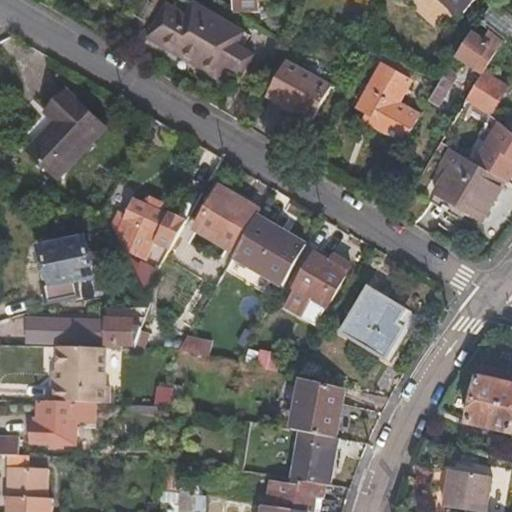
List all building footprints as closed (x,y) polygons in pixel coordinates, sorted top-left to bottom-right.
[(233,0),(234,9),(261,9),(261,0),(233,0)] [(438,0),(457,17),(473,0),(438,0)] [(511,8),(499,0),(494,0),(481,19),(509,37),(511,38),(511,8)] [(219,79),(226,65),(243,75),(257,51),(241,41),(246,32),(195,1),(189,13),(169,1),(149,37),(219,79)] [(485,76),(489,69),(509,37),(481,19),(457,59),(485,76)] [(287,60),(265,93),(283,105),(285,102),(311,118),(330,85),(287,60)] [(372,124),(404,143),(417,121),(395,108),(412,79),(384,63),(360,103),(378,114),(372,124)] [(485,102),(496,108),(511,82),(489,69),(485,76),(472,95),(485,102)] [(453,85),(444,78),(434,96),(442,101),(453,85)] [(64,127),(37,158),(67,184),(115,129),(75,94),(54,118),(64,127)] [(472,95),(458,120),(463,122),(469,114),(475,118),(485,102),(472,95)] [(438,192),(481,220),(507,177),(453,147),(444,162),(452,167),(438,192)] [(243,258),(266,221),(270,215),(228,189),(201,232),(243,258)] [(171,262),(189,232),(170,220),(169,222),(141,205),(125,235),(132,250),(147,260),(153,250),(171,262)] [(288,290),(311,248),(266,221),(243,258),(240,262),(288,290)] [(92,240),(48,250),(56,283),(47,285),(52,309),(87,300),(82,278),(100,273),(92,240)] [(320,254),(291,307),(324,327),(358,267),(340,256),(336,264),(320,254)] [(365,291),(341,335),(386,360),(411,315),(365,291)] [(69,352),(110,353),(110,348),(135,348),(136,326),(111,324),(111,327),(32,326),(31,352),(69,352)] [(189,344),(182,355),(212,362),(215,349),(189,344)] [(99,407),(121,409),(120,396),(116,395),(117,354),(110,353),(69,352),(68,395),(63,395),(63,407),(99,407)] [(257,372),(277,376),(281,357),(260,352),(259,355),(252,353),(244,366),(256,368),(257,372)] [(511,371),(486,365),(470,422),(511,432),(511,371)] [(297,434),(300,434),(338,443),(341,443),(353,392),(311,383),(297,434)] [(149,409),(178,409),(180,387),(165,386),(164,389),(153,387),(149,409)] [(98,428),(99,407),(63,407),(42,406),(42,428),(37,429),(37,448),(56,448),(56,453),(71,453),(72,448),(82,449),(83,428),(98,428)] [(290,483),(298,485),(325,489),(329,490),(338,443),(300,434),(290,483)] [(0,460),(12,461),(18,460),(18,447),(0,445),(0,460)] [(10,511),(55,511),(55,507),(53,505),(53,476),(35,476),(36,461),(18,460),(12,461),(10,511)] [(168,504),(168,498),(172,468),(161,467),(157,504),(168,504)] [(488,511),(494,480),(452,473),(446,510),(458,511),(488,511)] [(271,486),(266,511),(312,511),(313,504),(323,503),(325,489),(298,485),(297,489),(271,486)] [(213,511),(215,505),(177,499),(174,511),(213,511)]
